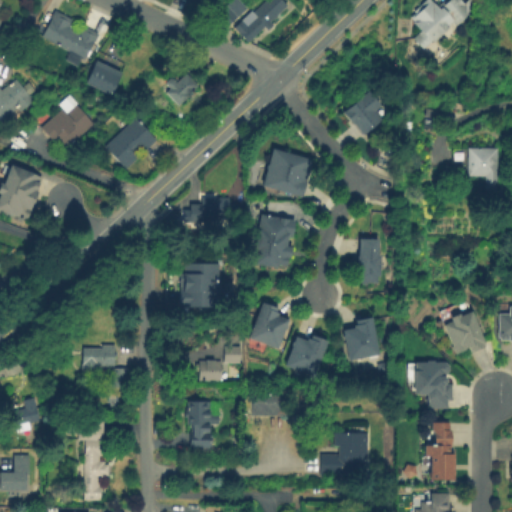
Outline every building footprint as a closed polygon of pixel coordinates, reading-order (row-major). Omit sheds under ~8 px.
[(281,0),(287,6),(248,42),(234,27),(261,0),(281,0)] [(417,13),(430,0),(435,0),(439,4),(443,0),(460,0),(465,5),(470,4),(471,16),(465,17),(456,25),(452,21),(449,25),(450,26),(434,41),(431,37),(423,45),(414,36),(419,31),(412,23),(419,16),(417,13)] [(83,59),(41,36),(56,10),(73,19),(69,26),(79,31),(82,25),(97,34),(83,59)] [(111,95),(85,82),(96,60),(121,73),(111,95)] [(198,86),(178,105),(165,91),(169,88),(166,85),(166,82),(170,78),(172,78),(176,82),(186,73),(198,86)] [(16,79),(33,101),(20,111),(17,107),(11,111),(15,116),(3,126),(0,122),(0,88),(1,90),(16,79)] [(344,112),(370,89),(383,105),(376,111),(384,121),(366,137),(344,112)] [(93,124),(66,147),(59,138),(54,142),(41,126),(62,108),(65,111),(75,103),(93,124)] [(134,117),(155,140),(143,150),(139,146),(133,152),(137,157),(124,169),(103,146),(134,117)] [(497,148),(496,176),(466,176),(466,166),(454,166),(452,164),(452,152),(455,148),(497,148)] [(274,149),(312,160),(302,196),(264,185),(274,149)] [(27,220),(0,210),(0,184),(1,182),(5,183),(11,165),(35,173),(33,180),(40,182),(37,191),(38,192),(34,203),(33,202),(27,220)] [(229,197),(228,218),(203,217),(203,222),(190,222),(190,204),(199,204),(200,197),(229,197)] [(252,263),(261,214),(297,220),(294,238),(288,237),(286,248),(293,249),(289,270),(252,263)] [(359,283),(361,239),(380,240),(378,284),(359,283)] [(181,308),(181,265),(219,265),(219,309),(181,308)] [(249,338),(264,304),(291,316),(276,349),(249,338)] [(511,341),(507,341),(507,339),(499,340),(499,337),(497,337),(497,313),(507,313),(507,306),(511,306),(511,341)] [(470,311),(483,342),(481,343),(482,346),(473,350),(472,349),(469,350),(468,347),(455,352),(443,323),(450,319),(449,317),(458,313),(459,316),(470,311)] [(351,360),(344,332),(358,329),(356,322),(372,318),(381,353),(351,360)] [(285,367),(297,338),(308,342),(311,335),(328,342),(313,378),(285,367)] [(114,365),(97,365),(97,371),(81,371),(82,348),(101,348),(101,344),(115,344),(114,365)] [(237,346),(220,345),(220,361),(237,362),(237,346)] [(221,360),(221,380),(198,380),(199,372),(196,371),(196,363),(199,363),(199,360),(221,360)] [(451,384),(451,400),(447,400),(447,409),(426,408),(426,394),(413,394),(414,362),(427,362),(427,360),(434,360),(434,362),(445,362),(448,365),(448,370),(444,374),(444,377),(446,380),(446,383),(451,383),(451,384)] [(112,368),(129,369),(129,386),(111,386),(112,368)] [(251,415),(251,390),(288,390),(288,415),(251,415)] [(33,396),(39,420),(26,424),(27,428),(21,429),(20,424),(14,426),(10,411),(24,407),(22,399),(33,396)] [(211,401),(211,449),(190,449),(190,430),(192,430),(192,423),(187,423),(187,416),(184,416),(184,407),(187,407),(187,401),(211,401)] [(61,442),(64,411),(109,414),(103,500),(82,498),(86,444),(61,442)] [(454,480),(430,480),(429,456),(423,456),(423,444),(432,444),(432,430),(430,430),(430,421),(449,421),(449,428),(452,428),(452,444),(449,444),(449,453),(453,453),(454,480)] [(366,433),(365,476),(319,475),(320,452),(338,452),(338,445),(332,445),(332,432),(366,433)] [(28,455),(28,475),(25,475),(25,490),(0,490),(0,472),(13,472),(13,455),(28,455)] [(447,493),(447,511),(414,511),(414,508),(420,508),(420,501),(430,501),(430,493),(447,493)]
